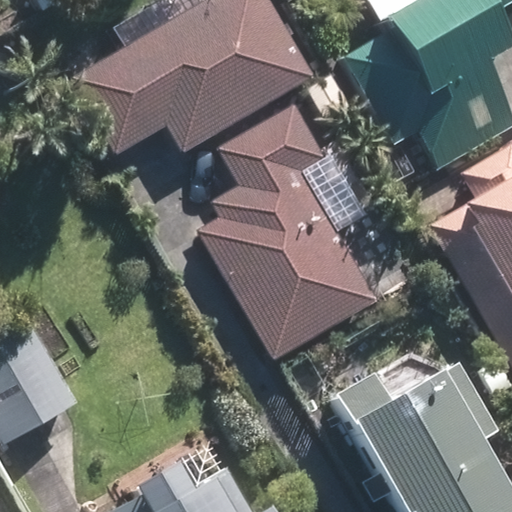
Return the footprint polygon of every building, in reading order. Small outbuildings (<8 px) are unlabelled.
[(300,85),(250,0),(204,0),(153,30),(142,11),(107,31),(117,50),(61,83),(106,161),(155,132),(171,159),(300,85)] [(384,153),(412,137),(433,173),(506,130),(470,68),(494,55),(477,24),(511,3),(511,0),(354,0),(370,28),(365,31),(371,40),(334,66),(384,153)] [(23,23),(0,37),(0,64),(3,69),(38,49),(23,23)] [(342,113),(324,82),(302,93),(321,126),(342,113)] [(266,364),(365,305),(290,178),(315,162),(285,111),(211,155),(230,188),(200,206),(209,222),(189,233),(266,364)] [(511,163),(507,167),(500,155),(449,183),(462,204),(439,217),(441,222),(416,236),(505,387),(511,383),(511,163)] [(0,445),(67,407),(14,313),(0,321),(0,445)] [(418,384),(416,378),(373,402),(359,380),(322,402),(334,424),(326,430),(373,511),(492,511),(457,450),(481,437),(443,370),(418,384)] [(170,498),(155,471),(111,495),(118,507),(109,511),(260,511),(259,510),(255,511),(233,511),(213,475),(170,498)]
